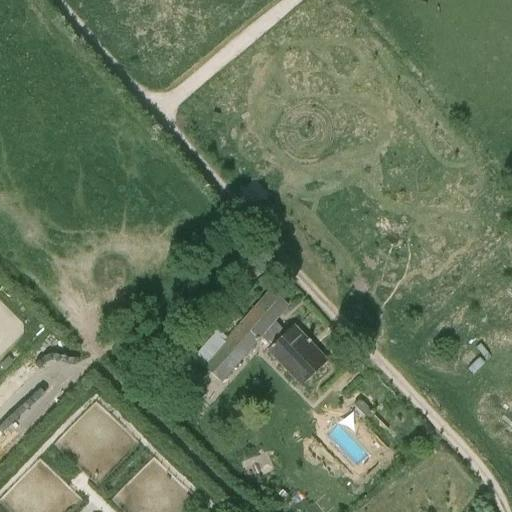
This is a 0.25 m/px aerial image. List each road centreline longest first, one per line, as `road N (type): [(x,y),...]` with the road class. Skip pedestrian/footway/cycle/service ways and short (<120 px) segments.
road 1 (track): [(502,511),(484,474),(54,0)]
road 2 (track): [(155,113),(288,0)]
